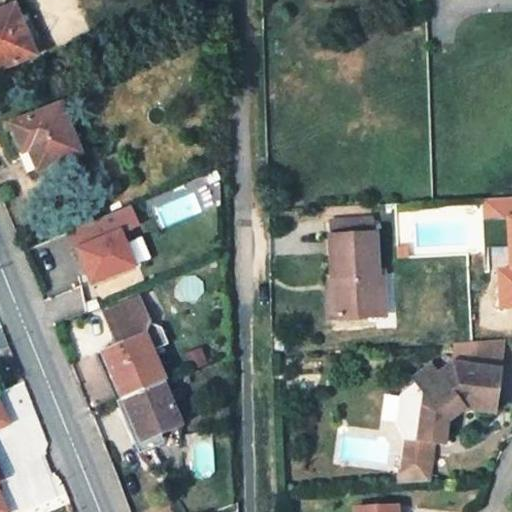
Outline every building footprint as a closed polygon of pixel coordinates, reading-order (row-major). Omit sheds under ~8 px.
[(13,6),(0,10),(0,68),(32,55),(27,43),(17,17),(13,6)] [(27,43),(38,38),(27,13),(17,17),(27,43)] [(60,105),(13,124),(31,171),(78,152),(60,105)] [(153,195),(160,224),(203,213),(196,184),(153,195)] [(133,204),(69,232),(93,288),(141,267),(125,231),(142,224),(133,204)] [(374,236),(331,239),(332,278),(335,278),(337,319),(375,317),(374,275),(377,275),(374,236)] [(377,275),(374,275),(375,317),(384,316),(382,275),(377,275)] [(335,278),(332,278),(328,278),(330,319),(337,319),(335,278)] [(117,345),(104,351),(123,399),(163,383),(165,382),(152,349),(168,343),(161,326),(149,321),(139,298),(104,313),(117,345)] [(396,430),(404,444),(402,472),(390,471),(389,482),(401,482),(401,484),(431,483),(434,447),(445,448),(446,424),(464,411),(495,414),(501,343),(452,345),(451,369),(436,379),(429,370),(411,384),(414,388),(399,400),(396,430)] [(123,399),(142,442),(180,425),(163,383),(123,399)] [(0,511),(12,511),(0,479),(0,430),(13,426),(0,393),(0,511)]
